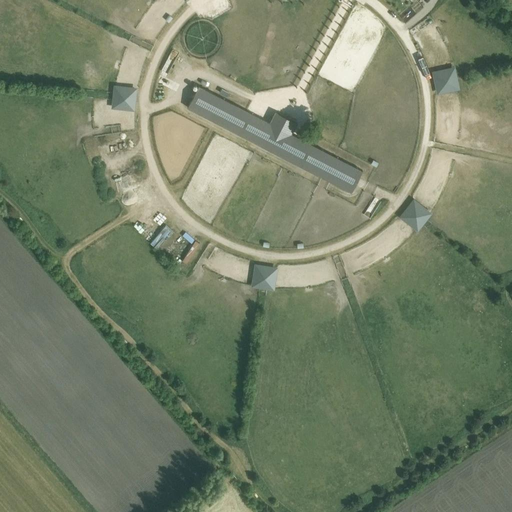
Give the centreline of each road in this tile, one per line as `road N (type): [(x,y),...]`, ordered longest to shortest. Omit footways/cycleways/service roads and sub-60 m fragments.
road 1 (track): [(279,511),(103,313),(65,254)]
road 2 (track): [(0,191),(42,242),(65,254),(167,191)]
road 3 (track): [(511,412),(357,511)]
